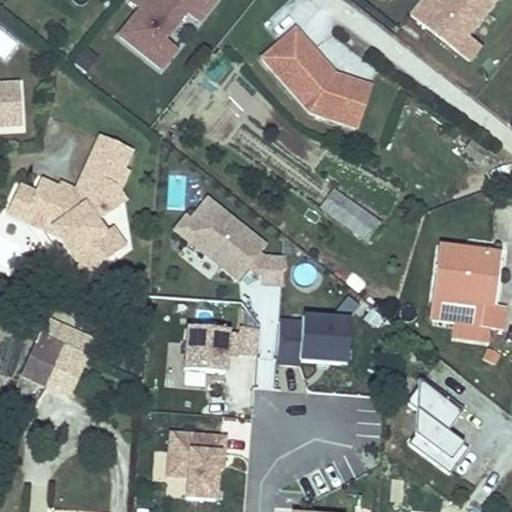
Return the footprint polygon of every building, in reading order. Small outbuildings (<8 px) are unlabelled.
[(214,0),(213,0),(131,0),(143,9),(121,36),(160,67),(175,50),(154,32),(178,2),(199,19),(214,0)] [(428,31),(462,58),(474,67),(487,50),(475,41),(507,0),(452,0),(447,7),(437,0),(425,0),(411,18),(428,31)] [(332,77),(293,31),(260,60),(307,113),(339,125),(351,92),(331,85),(328,81),(332,77)] [(89,75),(99,56),(83,48),(73,66),(89,75)] [(351,92),(339,125),(353,130),(368,89),(332,77),(328,81),(331,85),(351,92)] [(0,123),(16,123),(14,83),(0,83),(0,123)] [(129,150),(96,135),(87,154),(120,169),(129,150)] [(120,169),(87,154),(71,190),(70,191),(62,197),(51,191),(53,187),(35,179),(31,189),(15,182),(5,205),(21,212),(25,204),(35,209),(53,234),(83,276),(122,247),(108,228),(101,234),(92,222),(122,200),(116,192),(112,186),(120,169)] [(125,172),(120,169),(112,186),(116,192),(125,172)] [(53,187),(51,191),(62,197),(70,191),(71,190),(55,182),(53,187)] [(334,194),(322,210),(366,242),(378,226),(334,194)] [(281,260),(262,259),(260,258),(267,249),(206,201),(191,220),(188,218),(174,235),(178,238),(239,285),(248,274),(261,284),(261,290),(281,290),(281,260)] [(2,210),(53,234),(35,209),(25,204),(21,212),(5,205),(2,210)] [(504,309),(490,307),(483,307),(486,276),(493,277),(496,251),(441,245),(440,251),(432,322),(454,325),(452,341),(486,346),(488,330),(501,331),(504,309)] [(483,307),(490,307),(493,277),(486,276),(483,307)] [(43,321),(37,334),(84,354),(90,341),(43,321)] [(302,325),(281,324),(280,368),(346,370),(347,326),(347,323),(302,321),(302,325)] [(237,339),(231,338),(231,334),(189,330),(184,376),(227,380),(229,358),(256,360),(258,341),(259,333),(238,331),(237,339)] [(84,354),(37,334),(18,376),(65,397),(84,354)] [(486,348),(480,357),(491,363),(497,355),(486,348)] [(260,389),(275,389),(275,359),(260,359),(260,389)] [(230,411),(249,413),(252,378),(233,377),(230,411)] [(467,452),(448,438),(460,421),(431,400),(426,395),(422,393),(421,392),(418,396),(416,438),(410,446),(430,461),(450,475),(467,452)] [(226,441),(170,435),(165,482),(186,484),(184,507),(216,510),(218,487),(221,488),(226,441)]
